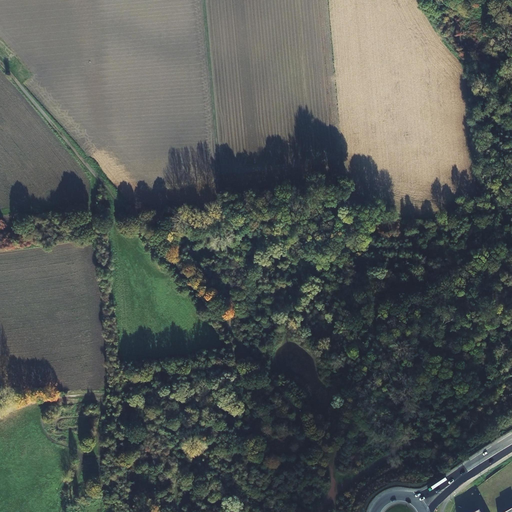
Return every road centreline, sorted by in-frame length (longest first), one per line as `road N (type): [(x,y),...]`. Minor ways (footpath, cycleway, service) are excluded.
road 1 (track): [(511,375),(318,511)]
road 2 (track): [(125,207),(0,63)]
road 3 (primary): [(511,438),(429,492),(408,496)]
